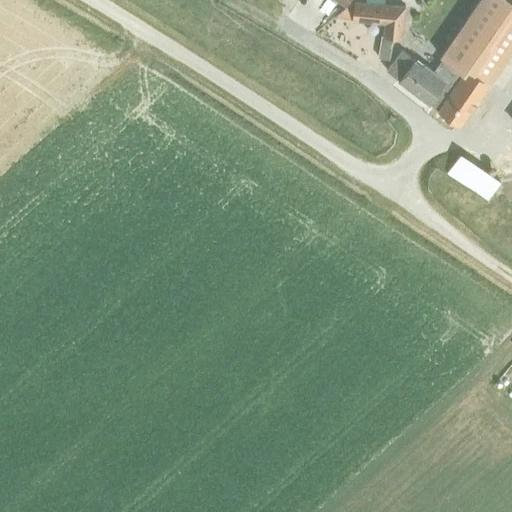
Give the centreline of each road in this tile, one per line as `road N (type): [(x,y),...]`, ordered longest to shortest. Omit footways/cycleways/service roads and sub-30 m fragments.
road 1 (unclassified): [(390,192),(90,0)]
road 2 (unclassified): [(390,192),(420,150),(422,129),(404,106),(283,25)]
road 3 (unclassified): [(496,268),(390,192)]
